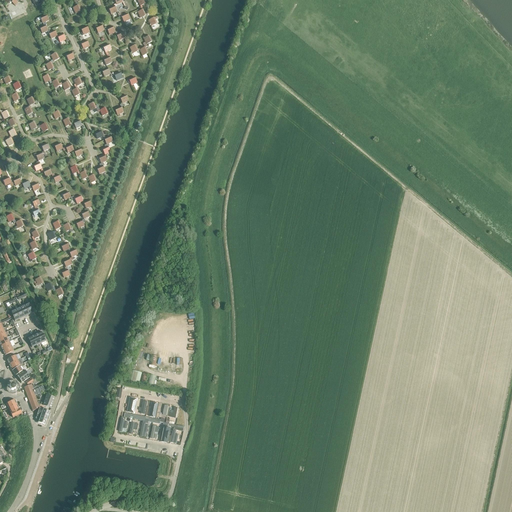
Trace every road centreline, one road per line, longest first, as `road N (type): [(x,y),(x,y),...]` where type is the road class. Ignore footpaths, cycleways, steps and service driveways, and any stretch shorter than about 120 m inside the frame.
road 1 (track): [(58,393),(80,290),(135,135)]
road 2 (residential): [(184,405),(124,394),(116,433),(181,450)]
road 3 (unknown): [(50,135),(58,170),(88,194),(106,184),(119,147)]
road 4 (unclassified): [(93,511),(169,495),(181,450)]
